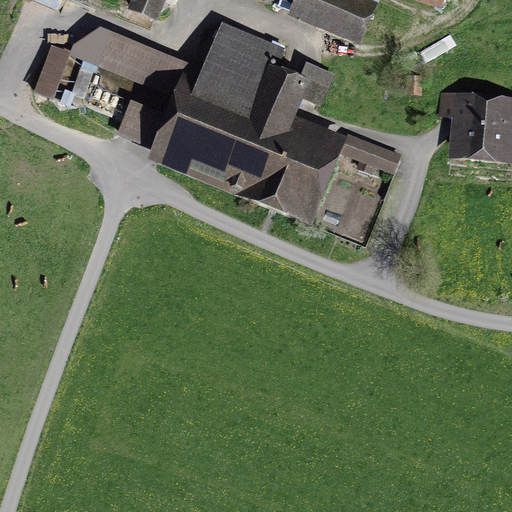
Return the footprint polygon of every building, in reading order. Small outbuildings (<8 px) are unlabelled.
[(134,0),(131,8),(155,17),(162,0),(134,0)] [(368,8),(348,0),(279,0),(279,1),(299,9),(297,14),(355,38),(368,8)] [(206,69),(198,65),(195,72),(98,33),(76,48),(187,92),(172,129),(128,111),(121,135),(305,210),(330,150),(283,130),(298,91),(319,100),(328,78),(281,58),(283,54),(222,29),(206,69)] [(53,49),(36,94),(52,100),(69,55),(53,49)] [(504,156),(508,112),(467,107),(462,152),(504,156)] [(348,138),(342,154),(362,162),(359,169),(370,173),(373,167),(393,174),(399,158),(348,138)]
